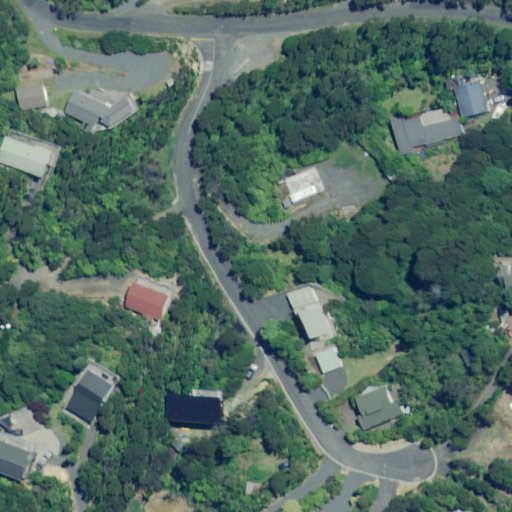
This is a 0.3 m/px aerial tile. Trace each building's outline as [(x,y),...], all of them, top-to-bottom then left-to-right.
[(488,112),(481,82),(456,88),(460,105),(463,118),(488,112)] [(48,105),(43,84),(16,90),(21,111),(48,105)] [(114,126),(138,110),(129,97),(113,108),(73,92),(64,115),(80,122),(78,128),(93,134),(94,131),(115,130),(114,126)] [(452,118),(450,109),(405,120),(404,115),(392,118),(402,155),(414,152),(413,148),(463,135),(458,117),(452,118)] [(55,151),(6,137),(0,157),(0,162),(47,177),(55,151)] [(323,190),(314,167),(283,180),(293,203),(323,190)] [(511,256),(496,256),(495,288),(511,288),(511,256)] [(172,296),(136,282),(126,306),(144,313),(142,319),(152,322),(154,317),(163,321),(172,296)] [(318,301),(313,287),(290,295),(295,309),(318,301)] [(323,319),(321,310),(300,316),(307,340),(328,334),(323,319)] [(341,366),(334,346),(316,353),(323,373),(341,366)] [(480,361),(473,347),(461,352),(469,367),(480,361)] [(116,384),(89,369),(67,406),(94,422),(116,384)] [(395,404),(387,385),(357,398),(361,409),(356,412),(364,430),(405,413),(401,402),(395,404)] [(37,452),(6,440),(0,456),(0,471),(25,481),(37,452)]
